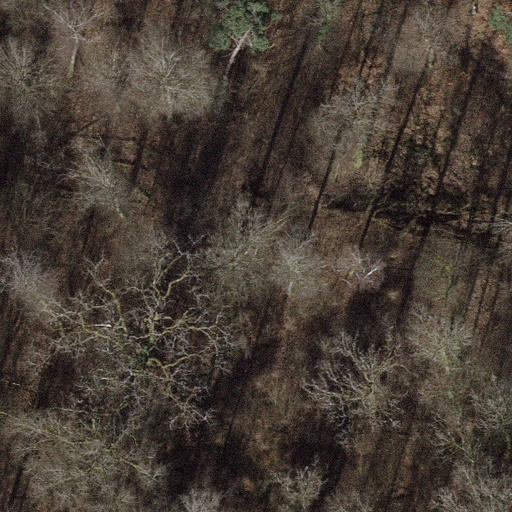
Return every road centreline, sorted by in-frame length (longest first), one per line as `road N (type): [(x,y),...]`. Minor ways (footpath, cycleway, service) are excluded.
road 1 (track): [(1,511),(52,454),(322,343),(466,246),(511,230)]
road 2 (track): [(511,98),(419,0)]
